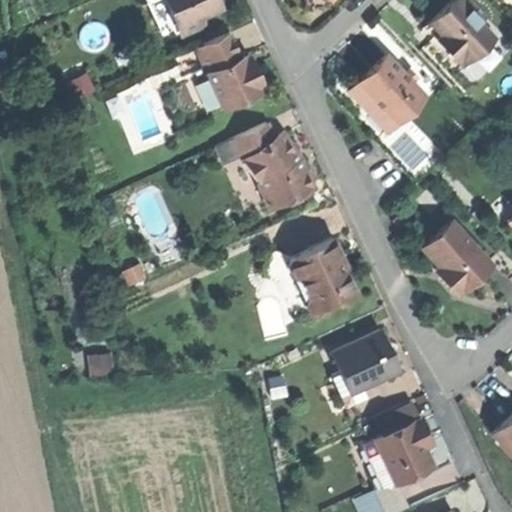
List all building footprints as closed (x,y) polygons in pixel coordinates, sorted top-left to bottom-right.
[(146,0),(161,32),(177,25),(165,0),(146,0)] [(165,0),(177,25),(181,33),(203,23),(199,15),(216,7),(212,0),(165,0)] [(438,41),(462,67),(494,37),(479,22),(486,16),(471,0),(450,0),(443,8),(431,19),(445,34),(438,41)] [(423,26),(438,41),(445,34),(431,19),(423,26)] [(196,46),(223,107),(261,90),(258,84),(262,82),(254,65),(248,52),(239,56),(228,31),(196,46)] [(357,80),(394,121),(423,93),(386,53),(368,70),(357,80)] [(386,129),(394,121),(357,80),(348,88),(386,129)] [(241,152),(243,158),(271,138),(264,121),(233,135),(241,152)] [(243,158),(260,182),(297,156),(295,152),(288,143),(281,132),(271,138),(243,158)] [(221,161),(241,152),(233,135),(213,144),(221,161)] [(296,141),(288,143),(295,152),(298,145),(296,141)] [(301,163),(297,156),(260,182),(269,204),(312,186),(309,181),(304,169),(301,163)] [(312,169),(304,169),(309,181),(314,175),(312,169)] [(491,261),(452,218),(424,243),(442,263),(447,269),(445,271),(460,288),(477,273),(491,261)] [(332,236),(290,255),(292,258),(286,261),(287,263),(291,272),(300,276),(308,295),(305,302),(309,310),(317,314),(327,309),(328,302),(339,297),(341,301),(355,294),(344,270),(336,253),(340,252),(332,236)] [(278,278),(291,272),(287,263),(286,261),(292,258),(290,255),(274,245),(262,267),(278,278)] [(456,292),(460,288),(445,271),(447,269),(442,263),(435,269),(456,292)] [(351,368),(359,386),(361,385),(398,369),(388,347),(380,327),(329,349),(339,371),(340,373),(351,368)] [(348,391),(359,386),(351,368),(340,373),(348,391)] [(365,396),(361,385),(359,386),(348,391),(340,373),(339,371),(330,374),(343,405),(365,396)] [(373,418),(380,434),(419,417),(411,401),(373,418)] [(491,431),(511,455),(511,412),(503,420),(491,431)] [(373,437),(393,480),(431,463),(422,445),(419,436),(426,433),(419,417),(380,434),(373,437)] [(428,437),(426,433),(419,436),(422,445),(429,441),(428,437)] [(378,487),(393,480),(373,437),(359,444),(378,487)]
